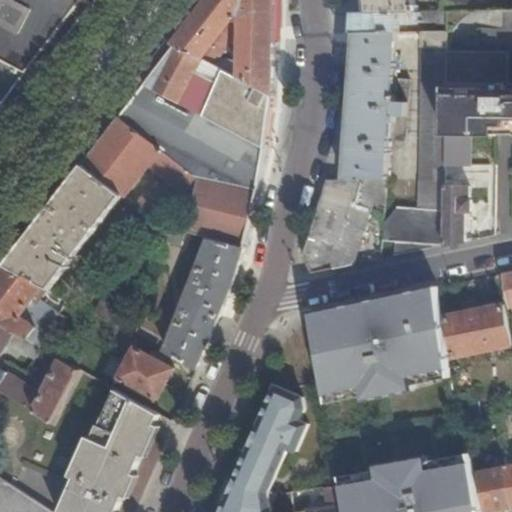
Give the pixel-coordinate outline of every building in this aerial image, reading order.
[(86,0),(0,0),(0,57),(30,73),(86,0)] [(243,80),(272,95),(272,93),(274,0),(213,0),(177,47),(220,69),(226,62),(221,59),(235,41),(239,17),(245,18),(243,80)] [(371,0),(373,12),(422,13),(422,8),(419,8),(418,0),(371,0)] [(511,0),(443,0),(444,12),(511,10),(511,0)] [(358,12),(350,118),(377,31),(373,12),(358,12)] [(373,12),(377,31),(399,31),(403,31),(403,22),(437,23),(437,32),(450,32),(450,12),(437,13),(422,13),(373,12)] [(350,118),(346,180),(371,179),(388,180),(391,139),(406,140),(410,79),(395,78),(399,31),(377,31),(350,118)] [(422,47),(421,64),(449,64),(450,55),(450,32),(437,32),(424,32),(424,47),(422,47)] [(147,86),(205,115),(224,71),(220,69),(177,47),(147,86)] [(449,136),(473,135),(499,135),(511,134),(511,86),(511,55),(450,55),(449,64),(449,136)] [(5,106),(30,73),(0,57),(0,104),(2,104),(5,106)] [(421,64),(420,153),(449,153),(449,136),(449,64),(421,64)] [(205,117),(266,149),(267,138),(272,95),(243,80),(224,71),(205,115),(205,117)] [(147,86),(121,119),(196,175),(259,188),(266,149),(205,117),(205,115),(147,86)] [(121,119),(85,166),(126,198),(150,168),(193,201),(190,216),(186,232),(211,239),(245,247),(259,188),(196,175),(121,119)] [(449,153),(448,167),(473,167),(473,151),(473,135),(449,136),(449,153)] [(420,153),(420,179),(448,180),(448,167),(449,153),(420,153)] [(85,166),(7,267),(50,289),(53,291),(126,198),(85,166)] [(346,180),(331,180),(307,255),(316,272),(357,264),(374,210),(356,204),(362,187),(368,188),(371,179),(346,180)] [(400,207),(396,255),(447,245),(448,187),(448,180),(420,179),(419,208),(400,207)] [(448,187),(447,245),(468,241),(468,212),(474,211),(474,199),(474,186),(448,187)] [(186,232),(162,226),(162,227),(159,241),(182,247),(186,232)] [(168,352),(199,369),(232,288),(238,271),(245,247),(211,239),(168,352)] [(7,267),(0,276),(0,322),(44,348),(55,327),(43,320),(37,326),(24,316),(35,301),(39,303),(50,289),(7,267)] [(437,290),(313,315),(328,390),(363,383),(365,394),(416,385),(413,371),(452,364),(437,290)] [(103,302),(97,314),(117,325),(124,313),(103,302)] [(481,310),(488,351),(511,346),(511,335),(506,305),(481,310)] [(457,358),(488,351),(481,310),(449,317),(457,358)] [(0,391),(2,393),(55,424),(84,371),(64,360),(40,405),(32,400),(37,391),(0,367),(0,361),(1,360),(7,364),(10,359),(5,355),(16,342),(30,352),(29,353),(40,359),(46,348),(44,348),(0,322),(0,391)] [(129,364),(167,385),(175,369),(137,348),(129,364)] [(158,400),(167,385),(129,364),(120,379),(158,400)] [(303,392),(280,382),(223,511),(269,511),(267,510),(265,489),(286,439),(297,445),(307,422),(299,418),(304,406),(303,392)] [(162,415),(119,390),(96,439),(77,480),(62,511),(119,511),(127,495),(137,472),(146,453),(158,425),(162,415)] [(163,426),(158,425),(146,453),(150,455),(163,426)] [(77,480),(96,439),(91,437),(72,477),(77,480)] [(381,474),(343,481),(348,511),(484,511),(474,458),(432,465),(429,452),(378,461),(381,474)] [(488,511),(493,511),(511,508),(511,489),(509,469),(507,469),(505,455),(494,457),(495,462),(497,462),(498,470),(481,473),(488,511)] [(137,472),(127,495),(132,497),(142,473),(137,472)] [(54,511),(1,478),(0,478),(0,511),(54,511)]
